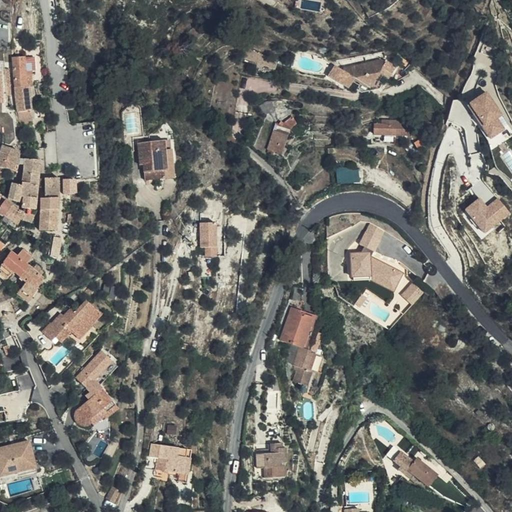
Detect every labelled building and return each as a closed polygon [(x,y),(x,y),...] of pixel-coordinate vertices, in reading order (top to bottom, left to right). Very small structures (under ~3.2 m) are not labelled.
[(393,53),(390,45),(382,47),(384,55),(393,53)] [(278,61),(246,48),(243,58),(275,70),(278,61)] [(13,58),(18,113),(31,111),(29,87),(27,87),(24,58),(13,58)] [(388,79),(395,67),(386,60),(384,62),(380,60),(344,67),(342,70),(334,65),(327,75),(348,89),(352,82),(367,91),(369,88),(372,90),(381,76),(388,79)] [(506,130),(499,116),(502,114),(488,90),(468,102),(489,140),(506,130)] [(276,113),(274,100),(267,100),(260,106),(262,114),(268,113),(273,113),(276,113)] [(282,100),(274,100),(276,113),(277,119),(288,115),(288,110),(285,110),(285,107),(293,106),(294,101),(282,100)] [(31,111),(18,113),(19,124),(27,124),(27,120),(32,120),(31,111)] [(276,122),(268,149),(276,152),(281,154),(288,130),(297,122),(293,117),(284,123),(281,121),(279,123),(276,122)] [(406,135),(407,125),(405,125),(406,120),(381,119),(381,124),(375,124),(375,135),(406,135)] [(56,143),(56,130),(43,132),(45,144),(56,143)] [(174,178),(171,149),(167,149),(165,140),(138,142),(139,164),(143,164),(144,180),(174,178)] [(56,143),(45,144),(44,156),(46,167),(58,167),(56,143)] [(20,151),(3,145),(0,151),(0,162),(15,165),(18,166),(19,163),(19,158),(20,151)] [(41,160),(24,158),(24,164),(23,173),(39,175),(41,160)] [(15,165),(0,162),(0,167),(14,170),(15,165)] [(338,183),(361,182),(359,167),(337,168),(338,183)] [(39,175),(23,173),(21,185),(12,183),(8,199),(17,202),(19,195),(24,197),(36,198),(38,184),(39,177),(39,175)] [(45,178),(39,177),(38,184),(45,185),(45,190),(59,190),(59,177),(45,177),(45,178)] [(76,193),(76,178),(64,179),(64,194),(70,194),(76,193)] [(59,198),(59,190),(45,190),(44,198),(59,198)] [(464,208),(484,234),(511,214),(498,196),(487,205),(481,196),(464,208)] [(35,209),(36,198),(24,197),(23,204),(22,208),(35,209)] [(58,209),(59,198),(44,198),(41,198),(40,208),(58,209)] [(5,200),(0,206),(0,211),(5,215),(12,205),(5,200)] [(18,224),(21,219),(24,212),(12,205),(5,215),(18,224)] [(57,230),(58,209),(40,208),(41,230),(57,230)] [(24,212),(21,219),(30,222),(35,214),(24,212)] [(16,230),(18,224),(5,215),(1,220),(16,230)] [(216,221),(197,218),(191,252),(196,253),(210,255),(216,221)] [(364,229),(358,242),(373,249),(379,237),(364,229)] [(59,253),(61,237),(54,236),(51,251),(59,253)] [(358,242),(356,247),(358,247),(362,248),(368,251),(371,253),(373,249),(358,242)] [(358,247),(356,247),(360,250),(356,258),(350,259),(352,276),(354,275),(367,274),(375,279),(377,276),(396,284),(399,278),(392,271),(383,263),(369,256),(371,253),(368,251),(362,248),(358,247)] [(20,277),(29,265),(27,263),(31,257),(23,250),(18,256),(12,251),(3,263),(5,265),(15,272),(20,277)] [(210,255),(196,253),(194,261),(209,264),(210,255)] [(392,271),(399,278),(403,270),(384,262),(383,263),(392,271)] [(33,268),(29,265),(20,277),(26,282),(21,289),(32,297),(44,278),(41,276),(44,273),(35,264),(33,268)] [(11,278),(15,272),(5,265),(2,270),(11,278)] [(367,274),(354,275),(355,280),(368,279),(393,290),(396,284),(377,276),(375,279),(367,274)] [(399,292),(412,304),(425,291),(412,279),(399,292)] [(88,297),(93,292),(89,287),(84,292),(88,297)] [(29,303),(32,297),(21,289),(17,293),(29,303)] [(41,332),(49,339),(51,341),(65,327),(71,333),(79,340),(91,327),(90,327),(102,315),(85,300),(75,312),(70,308),(62,316),(60,314),(51,323),(50,322),(41,332)] [(281,340),(301,346),(302,347),(310,326),(312,327),(315,316),(293,307),(281,340)] [(51,341),(49,339),(42,345),(43,347),(44,349),(45,349),(46,350),(47,350),(48,351),(58,341),(61,343),(71,333),(65,327),(51,341)] [(18,353),(16,348),(9,350),(8,344),(3,346),(6,357),(18,353)] [(301,346),(299,351),(312,356),(314,352),(301,346)] [(312,373),(315,366),(312,365),(315,357),(312,356),(299,351),(294,366),(296,367),(295,371),(299,373),(294,384),(308,389),(314,374),(312,373)] [(89,424),(91,423),(89,421),(103,408),(108,414),(109,416),(119,408),(103,388),(94,395),(92,397),(90,398),(87,401),(84,403),(81,405),(79,408),(77,410),(76,411),(74,414),(74,416),(75,419),(76,421),(78,423),(79,425),(83,426),(89,424)] [(89,421),(91,423),(93,425),(108,414),(103,408),(89,421)] [(33,440),(0,445),(0,475),(37,469),(33,440)] [(287,463),(285,448),(282,448),(282,443),(270,444),(271,453),(257,454),(258,469),(265,469),(265,479),(285,477),(285,463),(287,463)] [(184,474),(187,457),(188,449),(152,444),(150,457),(157,458),(155,470),(184,474)] [(414,461),(400,450),(392,459),(400,466),(398,467),(412,478),(414,476),(407,470),(414,461)] [(429,487),(431,485),(436,479),(438,475),(417,458),(414,461),(407,470),(414,476),(429,487)] [(436,479),(431,485),(434,488),(439,481),(436,479)] [(114,503),(120,491),(112,486),(105,499),(114,503)]
